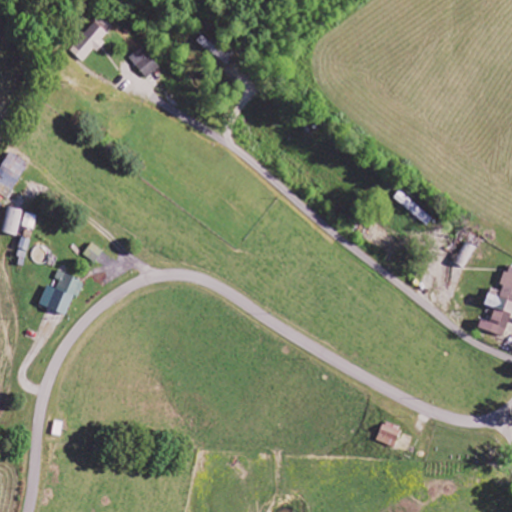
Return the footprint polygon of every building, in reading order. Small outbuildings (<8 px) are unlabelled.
[(89,59),(115,29),(103,18),(76,48),(89,59)] [(131,59),(149,79),(162,68),(144,48),(131,59)] [(30,165),(11,153),(0,171),(0,202),(4,196),(9,200),(30,165)] [(395,199),(429,227),(435,219),(401,192),(395,199)] [(25,212),(10,208),(3,233),(18,237),(25,212)] [(35,231),(38,216),(26,213),(23,227),(35,231)] [(85,255),(97,264),(105,252),(93,243),(85,255)] [(507,338),(511,323),(511,267),(510,266),(504,287),(505,287),(502,298),(490,294),(487,306),(497,309),(493,324),(483,321),(481,330),(507,338)] [(41,306),(68,317),(76,297),(80,299),(87,283),(60,272),(56,280),(61,282),(58,290),(49,286),(41,306)] [(402,427),(385,423),(380,443),(397,448),(402,427)] [(410,452),(414,438),(404,435),(400,449),(410,452)]
